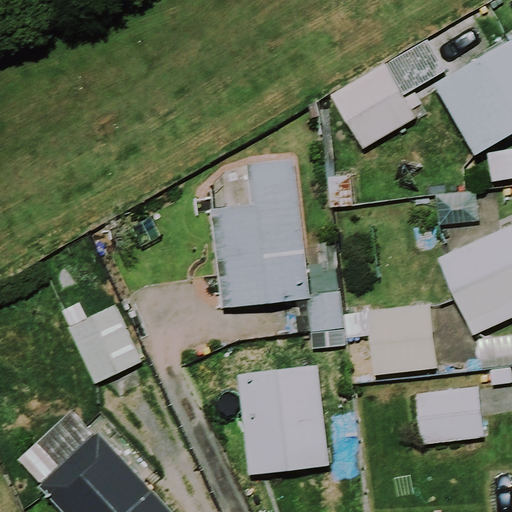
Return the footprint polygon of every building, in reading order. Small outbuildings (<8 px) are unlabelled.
[(511,135),(511,43),(438,85),(478,155),(511,135)] [(419,118),(390,68),(338,98),(367,148),(419,118)] [(308,317),(310,330),(311,343),(347,339),(344,313),(338,243),(307,246),(300,159),(255,163),(259,203),(218,207),(226,304),(307,297),(308,317)] [(511,318),(511,227),(442,259),(477,334),(511,318)] [(146,363),(118,302),(74,323),(101,383),(146,363)] [(344,313),(347,339),(376,336),(380,376),(438,370),(432,305),(344,313)] [(447,342),(450,374),(491,369),(493,387),(511,384),(511,357),(509,334),(447,342)] [(337,468),(325,367),(246,377),(258,477),(337,468)] [(484,389),(417,394),(420,444),(488,439),(484,389)] [(178,511),(81,406),(22,460),(69,511),(178,511)] [(511,511),(511,473),(490,473),(490,491),(479,491),(478,511),(511,511)]
